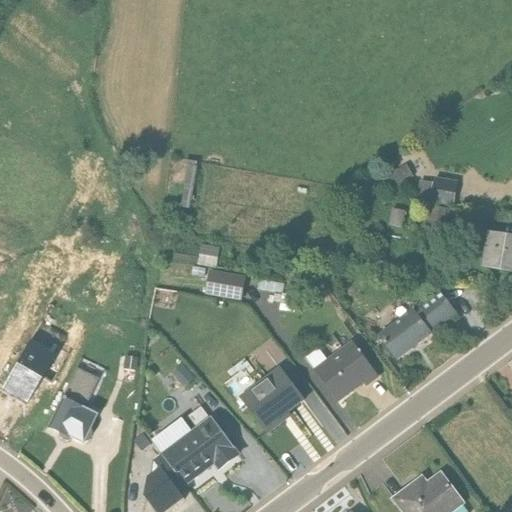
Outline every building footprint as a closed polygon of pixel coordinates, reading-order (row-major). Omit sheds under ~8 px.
[(186,166),(180,208),(189,210),(196,163),(183,160),(182,166),(186,166)] [(405,165),(385,177),(393,192),(404,186),(402,183),(412,177),(405,165)] [(418,181),(415,199),(428,202),(428,204),(452,208),(456,182),(433,177),(432,183),(418,181)] [(424,205),(420,227),(452,233),(456,211),(424,205)] [(391,210),(388,226),(401,228),(404,212),(391,210)] [(511,240),(474,234),(471,251),(483,253),(481,267),(511,272),(511,240)] [(174,254),(173,261),(215,269),(218,248),(200,245),(197,258),(174,254)] [(208,271),(203,295),(240,301),(244,278),(208,271)] [(252,289),(281,294),(282,285),(253,279),(252,289)] [(439,292),(378,337),(396,362),(431,336),(429,333),(455,314),(439,292)] [(296,297),(281,294),(278,311),(293,313),(296,297)] [(318,350),(304,360),(336,403),(362,384),(364,387),(377,377),(351,342),(326,361),(318,350)] [(123,358),(122,370),(135,372),(136,359),(123,358)] [(249,392),(240,399),(267,435),(282,423),(279,419),(303,402),(278,369),(248,391),(249,392)] [(75,370),(47,428),(58,433),(60,439),(66,442),(71,440),(80,444),(86,443),(89,435),(87,431),(94,417),(82,412),(97,380),(75,370)] [(159,454),(184,486),(214,464),(219,470),(237,457),(200,408),(187,418),(195,429),(191,433),(181,419),(150,442),(159,454)] [(184,486),(159,454),(151,460),(145,500),(154,511),(169,511),(184,501),(177,492),(184,486)] [(394,502),(401,511),(466,511),(440,477),(420,492),(415,485),(410,489),(394,502)]
